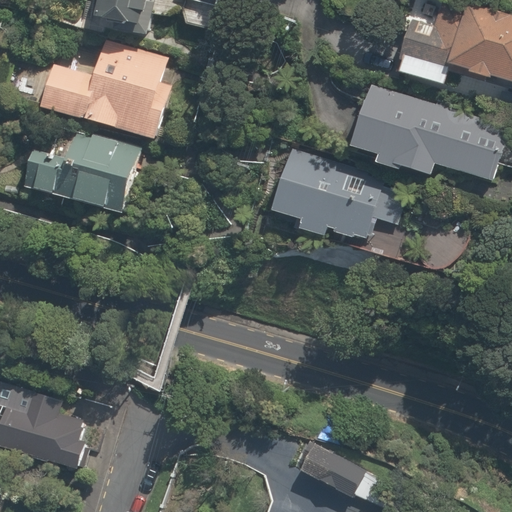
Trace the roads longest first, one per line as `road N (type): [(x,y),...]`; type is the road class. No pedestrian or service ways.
road 1 (tertiary): [(0,269),(511,429)]
road 2 (unknown): [(148,401),(259,428),(306,511)]
